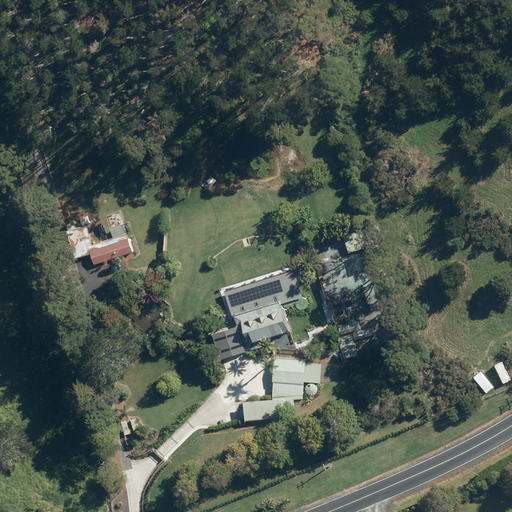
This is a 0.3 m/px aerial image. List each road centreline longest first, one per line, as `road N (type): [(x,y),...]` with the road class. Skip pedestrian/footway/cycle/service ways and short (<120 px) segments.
road 1 (tertiary): [(330,511),(511,426)]
road 2 (unknown): [(134,511),(133,482),(143,459),(247,365)]
